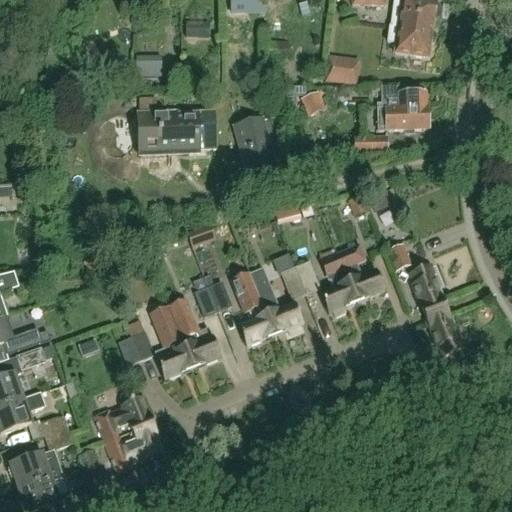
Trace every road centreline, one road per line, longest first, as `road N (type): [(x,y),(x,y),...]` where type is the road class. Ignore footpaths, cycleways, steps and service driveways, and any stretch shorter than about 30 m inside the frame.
road 1 (residential): [(444,431),(406,347),(395,338),(373,342),(199,412),(193,432),(223,511)]
road 2 (tertiary): [(511,293),(493,261),(477,195),(497,0)]
road 3 (residential): [(243,511),(444,431)]
